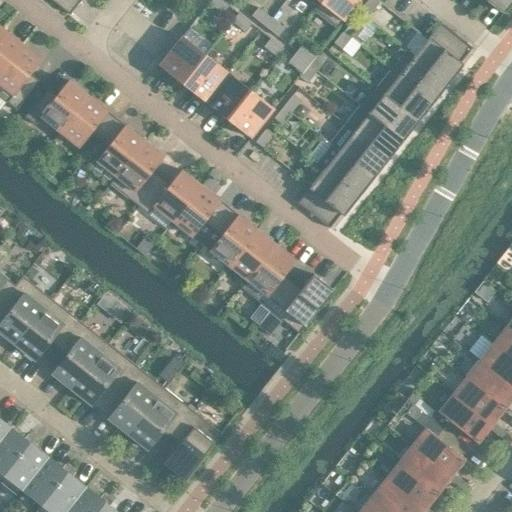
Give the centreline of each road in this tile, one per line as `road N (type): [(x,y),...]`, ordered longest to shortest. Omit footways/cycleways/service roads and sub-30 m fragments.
road 1 (residential): [(87,49),(388,283)]
road 2 (tertiary): [(214,511),(388,283)]
road 3 (tertiary): [(388,283),(511,79)]
road 4 (residential): [(0,375),(175,511)]
